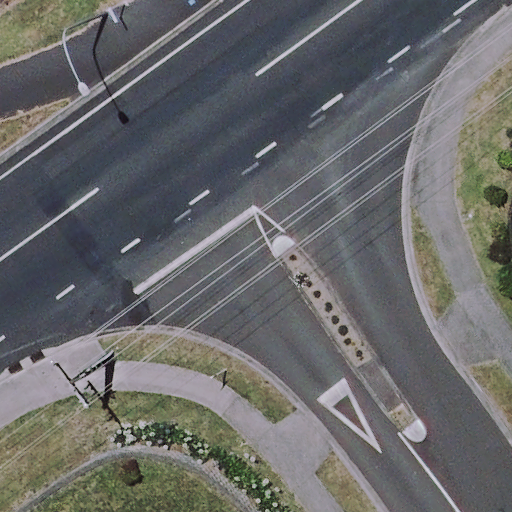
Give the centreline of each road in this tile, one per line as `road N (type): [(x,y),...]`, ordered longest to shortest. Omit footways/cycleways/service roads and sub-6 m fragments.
road 1 (residential): [(198,118),(462,511)]
road 2 (residential): [(0,259),(198,118)]
road 3 (residential): [(198,118),(361,0)]
